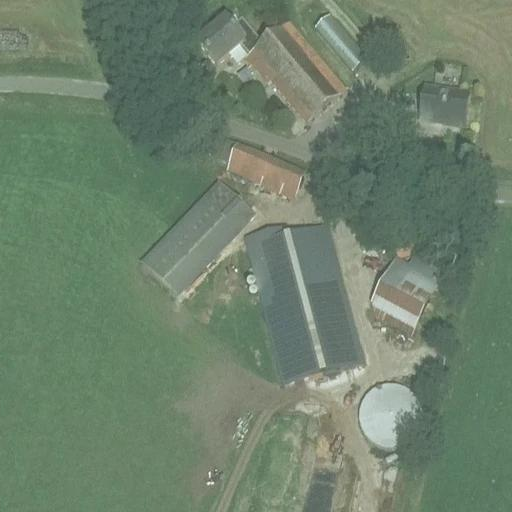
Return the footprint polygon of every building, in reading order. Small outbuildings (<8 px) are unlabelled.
[(234,0),(182,0),(172,9),(192,34),(234,0)] [(316,30),(340,59),(353,76),(367,64),(330,19),(316,30)] [(306,128),(346,95),(290,29),(262,49),(241,24),(233,31),(226,22),(197,46),(217,69),(241,48),(250,59),(246,62),(268,88),(271,86),(306,128)] [(465,130),(469,98),(425,92),(420,124),(465,130)] [(294,202),(305,177),(226,143),(218,163),(228,166),(227,173),(294,202)] [(142,269),(171,297),(173,296),(171,294),(248,213),(221,187),(142,269)] [(245,242),(248,251),(292,240),(289,230),(245,242)] [(292,240),(248,251),(284,389),(364,368),(327,230),(292,240)] [(399,263),(421,254),(414,237),(392,245),(399,263)] [(411,341),(446,277),(414,260),(408,270),(396,264),(367,317),(411,341)] [(368,410),(366,422),(367,431),(371,440),(378,447),(386,452),(396,454),(405,453),(414,450),(422,444),(428,434),(430,422),(430,414),(425,404),(417,395),(406,390),(394,390),(383,393),(374,400),(368,410)]
